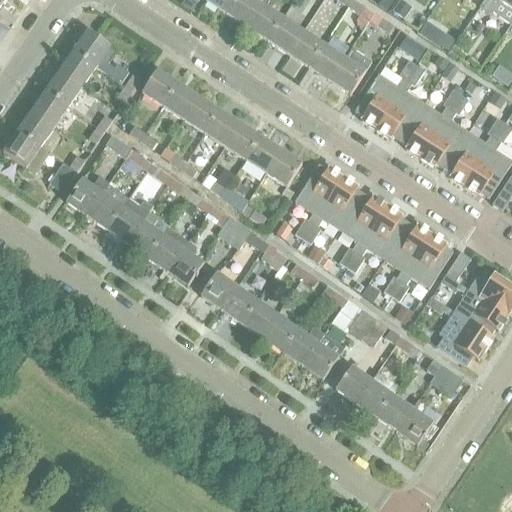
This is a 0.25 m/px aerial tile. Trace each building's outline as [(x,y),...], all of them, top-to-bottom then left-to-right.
[(207,0),(205,4),(225,18),(236,0),(207,0)] [(245,0),(236,0),(225,18),(245,31),(260,9),(245,0)] [(337,0),(336,2),(348,10),(353,1),(352,0),(337,0)] [(511,28),(511,26),(511,0),(486,0),(479,11),(490,19),(492,15),(511,28)] [(353,1),(348,10),(360,18),(357,22),(365,31),(375,15),(353,1)] [(260,9),(245,31),(266,44),(281,23),(260,9)] [(281,23),(266,44),(287,58),(302,36),(281,23)] [(433,42),(450,42),(450,31),(434,30),(433,42)] [(87,35),(73,55),(94,70),(120,89),(128,77),(116,69),(114,73),(107,68),(115,56),(109,52),(110,51),(87,35)] [(302,36),(287,58),(308,71),(322,50),(302,36)] [(357,47),(351,55),(367,68),(373,61),(357,47)] [(322,50),(308,71),(328,85),(342,63),(322,50)] [(73,55),(58,76),(80,91),(94,70),(73,55)] [(433,67),(444,74),(450,66),(447,64),(438,59),(433,67)] [(342,63),(328,85),(350,99),(365,75),(342,63)] [(360,123),(375,133),(416,70),(408,64),(398,79),(401,81),(396,89),(378,78),(354,115),(362,120),(360,123)] [(458,72),(450,66),(444,74),(442,78),(451,84),(458,72)] [(424,75),(416,70),(375,133),(390,143),(392,140),(399,144),(423,107),(406,96),(411,88),(414,90),(424,75)] [(136,73),(123,91),(131,96),(143,78),(136,73)] [(140,97),(162,111),(177,87),(157,73),(140,97)] [(58,76),(44,96),(66,111),(80,91),(58,76)] [(162,111),(182,124),(198,100),(177,87),(162,111)] [(478,97),(488,104),(494,95),(483,88),(478,97)] [(131,96),(123,91),(116,101),(124,106),(131,96)] [(440,118),(423,107),(399,144),(406,148),(404,151),(419,161),(460,98),(452,93),(442,108),(445,110),(440,118)] [(494,95),(488,104),(499,112),(506,102),(494,95)] [(44,96),(30,116),(52,131),(66,111),(44,96)] [(468,103),(460,98),(419,161),(435,171),(437,168),(444,173),(468,135),(450,124),(455,117),(458,119),(468,103)] [(182,124),(203,137),(218,113),(198,100),(182,124)] [(203,137),(223,150),(239,127),(218,113),(203,137)] [(30,116),(16,136),(38,151),(52,131),(30,116)] [(105,118),(96,131),(103,137),(112,123),(105,118)] [(485,147),(468,135),(444,173),(450,177),(448,180),(464,190),(505,127),(497,122),(487,137),(490,139),(485,147)] [(120,131),(140,145),(146,137),(125,123),(120,131)] [(223,150),(244,164),(260,140),(239,127),(223,150)] [(511,132),(511,131),(505,127),(464,190),(479,200),(481,197),(489,202),(511,165),(511,164),(495,153),(500,145),(503,147),(511,132)] [(103,137),(96,131),(89,141),(96,147),(103,137)] [(38,151),(16,136),(2,156),(33,178),(47,158),(38,151)] [(140,145),(160,159),(166,150),(146,137),(140,145)] [(126,162),(126,161),(132,152),(112,138),(105,147),(126,162)] [(244,164),(265,177),(281,154),(260,140),(244,164)] [(160,159),(180,172),(186,164),(166,150),(160,159)] [(153,166),(132,152),(126,161),(147,175),(153,166)] [(281,154),(265,177),(286,190),(287,191),(302,168),(281,154)] [(77,158),(67,172),(74,176),(83,163),(77,158)] [(186,164),(180,172),(201,187),(207,179),(186,164)] [(147,175),(166,188),(172,179),(153,166),(147,175)] [(74,176),(67,172),(62,168),(47,189),(60,197),(74,176)] [(304,223),(295,238),(302,243),(343,180),(328,170),(326,173),(319,168),(294,205),(312,217),(307,225),(304,223)] [(166,188),(187,203),(193,194),(172,179),(166,188)] [(359,190),(343,180),(302,243),(310,248),(320,233),(317,231),(322,223),(339,235),(364,197),(357,193),(359,190)] [(64,206),(85,220),(107,188),(96,181),(90,190),(80,183),(64,206)] [(209,192),(220,200),(226,192),(215,185),(209,192)] [(492,208),(502,215),(511,199),(511,189),(507,186),(492,208)] [(85,220),(106,234),(121,212),(128,203),(107,188),(85,220)] [(286,190),(281,197),(289,202),(293,196),(287,191),(286,190)] [(226,192),(220,200),(232,208),(238,201),(226,192)] [(187,203),(207,217),(213,208),(193,194),(187,203)] [(370,202),(364,197),(339,235),(357,246),(352,253),(349,252),(339,267),(347,272),(388,209),(372,199),(370,202)] [(106,234),(125,248),(140,226),(141,226),(147,216),(153,208),(143,205),(139,210),(128,203),(121,212),(106,234)] [(242,215),(261,228),(266,220),(247,207),(242,215)] [(216,239),(226,247),(240,227),(213,208),(207,217),(223,228),(216,239)] [(366,252),(384,263),(408,226),(401,222),(403,219),(388,209),(347,272),(355,277),(365,262),(362,260),(366,252)] [(125,248),(146,262),(161,240),(167,230),(147,216),(141,226),(140,226),(125,248)] [(415,230),(408,226),(384,263),(401,275),(396,282),(393,280),(383,295),(391,300),(432,237),(417,227),(415,230)] [(263,243),(240,227),(226,247),(236,254),(244,242),(261,254),(267,246),(263,243)] [(282,227),(275,238),(284,244),(291,234),(282,227)] [(447,247),(432,237),(391,300),(399,306),(409,290),(406,288),(411,281),(429,292),(453,255),(445,250),(447,247)] [(146,262),(166,276),(188,245),(180,239),(173,248),(161,240),(146,262)] [(188,245),(166,276),(186,290),(201,267),(190,259),(196,250),(188,245)] [(267,246),(261,254),(264,256),(260,262),(278,274),(288,261),(267,246)] [(315,249),(307,261),(317,267),(321,262),(325,256),(315,249)] [(460,256),(445,279),(455,285),(470,262),(460,256)] [(321,262),(318,267),(327,274),(331,268),(321,262)] [(290,274),(301,282),(307,274),(296,266),(290,274)] [(307,274),(301,282),(313,291),(319,282),(307,274)] [(199,299),(220,313),(236,291),(214,276),(199,299)] [(476,282),(468,293),(508,320),(511,313),(511,289),(494,278),(486,289),(476,282)] [(508,320),(468,293),(455,285),(445,279),(440,286),(455,296),(457,293),(465,298),(454,315),(490,340),(491,339),(493,341),(493,340),(491,339),(495,333),(498,335),(508,320)] [(351,291),(351,292),(360,298),(366,290),(356,284),(351,291)] [(331,303),(342,311),(348,302),(328,288),(319,301),(328,307),(331,303)] [(362,299),(361,299),(371,306),(378,296),(369,289),(362,299)] [(220,313),(240,328),(256,305),(236,291),(220,313)] [(478,365),(494,341),(493,340),(493,341),(491,339),(490,340),(454,315),(431,300),(426,308),(441,318),(443,315),(450,320),(438,338),(443,341),(436,351),(466,370),(472,360),(477,364),(478,365)] [(348,302),(342,311),(331,326),(343,335),(360,311),(348,302)] [(240,328),(259,341),(275,319),(256,305),(240,328)] [(402,310),(395,321),(404,328),(412,316),(402,310)] [(347,333),(360,342),(374,322),(361,313),(347,333)] [(259,341),(280,355),(295,333),(275,319),(259,341)] [(374,322),(360,342),(371,350),(385,331),(374,322)] [(280,355),(301,370),(323,338),(313,331),(306,341),(295,333),(280,355)] [(384,341),(396,349),(401,341),(390,333),(384,341)] [(323,338),(301,370),(321,384),(343,352),(323,338)] [(396,349),(409,358),(416,363),(421,356),(422,355),(401,341),(396,349)] [(433,363),(421,356),(416,363),(411,372),(421,379),(425,373),(433,363)] [(411,372),(416,363),(409,358),(402,370),(408,376),(411,372)] [(425,373),(435,379),(442,369),(433,363),(425,373)] [(442,369),(435,379),(454,393),(461,383),(442,369)] [(334,393),(355,408),(376,376),(375,376),(369,384),(350,371),(334,393)] [(355,408),(375,422),(397,391),(376,376),(355,408)] [(396,435),(411,413),(391,399),(375,422),(395,436),(396,435)] [(396,435),(395,436),(415,450),(416,450),(422,454),(427,448),(420,443),(431,428),(420,420),(426,411),(417,405),(411,413),(396,435)]
